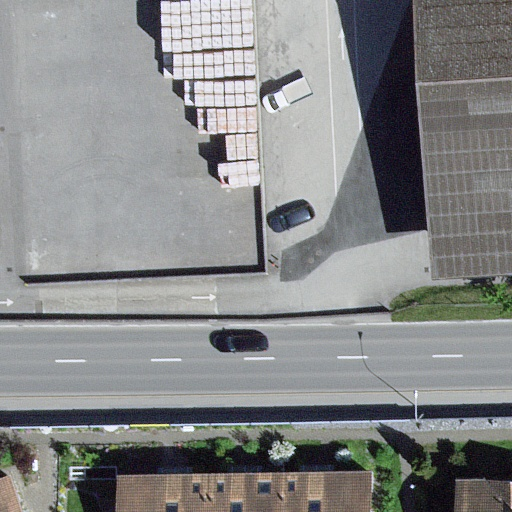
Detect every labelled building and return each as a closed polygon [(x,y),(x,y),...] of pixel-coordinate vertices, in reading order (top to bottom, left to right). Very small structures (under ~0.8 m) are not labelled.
[(511,0),(417,0),(432,264),(511,259),(511,0)] [(369,511),(369,464),(283,466),(284,511),(369,511)] [(284,511),(283,466),(201,467),(201,511),(284,511)] [(201,511),(201,467),(116,470),(116,511),(201,511)] [(16,511),(3,473),(0,473),(0,511),(16,511)] [(511,511),(511,473),(451,475),(451,511),(511,511)]
